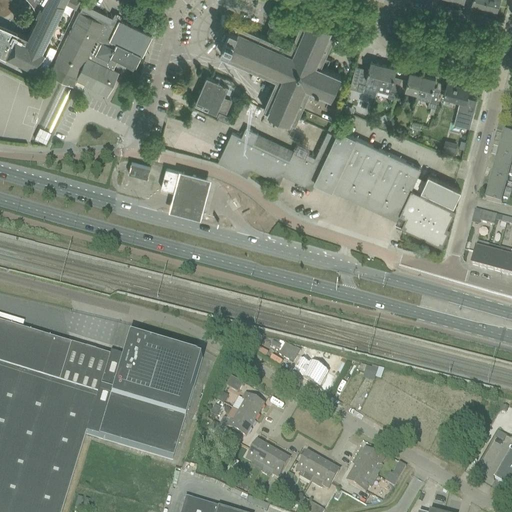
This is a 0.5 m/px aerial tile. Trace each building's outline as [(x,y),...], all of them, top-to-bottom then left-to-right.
[(0,0),(0,53),(6,56),(6,55),(35,69),(43,51),(41,50),(65,1),(76,6),(78,0),(0,0)] [(499,0),(486,0),(485,7),(497,10),(499,0)] [(117,59),(134,67),(140,54),(142,55),(151,34),(119,19),(117,22),(111,20),(113,17),(83,3),(49,74),(73,86),(76,81),(84,85),(107,96),(119,72),(113,69),(117,59)] [(309,19),(305,16),(304,16),(299,28),(297,27),(295,33),(296,34),(294,40),(292,39),(289,45),(272,37),(277,25),(278,25),(282,24),(285,16),(284,12),(276,9),(272,10),(269,18),(270,22),(271,23),(266,35),(235,21),(232,27),(231,26),(228,33),(227,32),(223,40),(225,41),(222,48),(223,48),(221,54),(275,77),(273,83),(274,84),(271,90),(270,90),(268,95),(269,96),(264,108),(269,110),(269,111),(290,120),(290,119),(296,122),(303,106),(336,121),(340,110),(326,104),(330,95),(332,96),(341,74),(326,68),(331,58),(325,56),(336,31),(331,28),(310,18),(309,19)] [(354,74),(350,87),(364,91),(365,87),(377,90),(379,83),(380,83),(385,65),(371,61),(369,69),(362,68),(359,75),(354,74)] [(397,68),(385,65),(380,83),(379,83),(377,90),(389,94),(389,97),(395,98),(397,93),(398,93),(402,78),(395,76),(397,68)] [(418,93),(423,75),(410,71),(408,80),(402,78),(398,93),(405,95),(406,89),(413,91),(413,89),(419,91),(418,93)] [(217,76),(215,79),(208,76),(200,91),(199,90),(196,98),(197,98),(196,99),(209,105),(208,108),(216,112),(218,108),(227,112),(233,100),(224,96),(229,86),(230,87),(233,82),(226,78),(226,79),(217,75),(216,76),(217,76)] [(418,93),(417,98),(418,96),(424,98),(424,100),(430,101),(429,106),(432,107),(436,108),(441,88),(436,87),(435,88),(434,88),(436,78),(423,75),(418,93)] [(449,80),(445,92),(444,97),(460,101),(454,123),(470,128),(478,100),(472,98),(471,101),(468,100),(471,88),(465,86),(465,84),(449,80)] [(84,85),(76,81),(73,86),(81,90),(84,85)] [(57,94),(42,123),(52,128),(67,99),(57,94)] [(249,104),(244,101),(240,110),(245,113),(249,104)] [(219,113),(216,118),(229,123),(231,118),(219,113)] [(39,126),(35,138),(47,142),(51,130),(39,126)] [(421,167),(403,159),(339,129),(337,134),(328,130),(316,157),(295,147),(289,159),(254,143),(258,134),(246,128),(241,137),(232,132),(225,146),(218,162),(247,175),(247,174),(250,167),(280,181),(283,174),(313,188),(316,181),(397,219),(398,219),(399,217),(405,219),(402,226),(403,226),(417,232),(435,241),(443,245),(451,227),(448,225),(456,208),(453,206),(461,189),(457,187),(454,186),(429,174),(421,192),(411,187),(421,167)] [(511,135),(502,133),(485,201),(501,205),(511,163),(511,135)] [(148,178),(151,168),(151,167),(132,162),(129,173),(148,178)] [(167,168),(162,187),(175,191),(179,192),(184,172),(180,171),(167,168)] [(201,219),(212,179),(181,170),(171,210),(201,219)] [(494,227),(497,217),(482,213),(480,223),(494,227)] [(482,270),(488,246),(477,243),(471,267),(482,270)] [(504,276),(509,258),(510,252),(500,249),(498,255),(493,273),(504,276)] [(487,252),(482,270),(493,273),(498,255),(487,252)] [(0,511),(60,511),(85,435),(100,388),(100,387),(61,376),(70,347),(0,325),(0,511)] [(181,430),(184,421),(203,360),(128,337),(115,380),(112,389),(112,391),(100,388),(85,435),(97,439),(172,461),(181,430)] [(313,359),(285,344),(278,356),(293,364),(295,361),(299,363),(299,365),(294,373),(302,378),(313,359)] [(329,366),(340,370),(344,361),(332,357),(329,366)] [(315,386),(326,367),(322,364),(319,369),(315,367),(318,362),(313,359),(302,378),(315,386)] [(366,366),(364,374),(375,377),(378,369),(366,366)] [(327,393),(332,384),(335,378),(328,374),(331,369),(326,367),(315,386),(320,389),(327,393)] [(231,378),(226,386),(226,387),(238,394),(243,384),(231,378)] [(228,397),(221,393),(216,402),(223,406),(228,397)] [(246,395),(243,401),(238,398),(232,409),(255,422),(264,406),(246,395)] [(220,410),(214,407),(210,415),(216,418),(220,410)] [(245,438),(255,422),(232,409),(226,420),(230,422),(227,428),(237,433),(245,438)] [(225,430),(212,423),(208,431),(221,438),(225,430)] [(257,442),(252,451),(246,461),(252,464),(250,467),(260,473),(273,451),(257,442)] [(365,450),(356,466),(377,478),(382,468),(380,467),(384,461),(365,450)] [(289,461),(273,451),(260,473),(271,479),(273,476),(279,479),(284,469),(289,461)] [(307,454),(302,462),(296,472),(299,474),(298,477),(299,478),(310,485),(323,463),(307,454)] [(511,455),(511,454),(510,454),(494,481),(510,490),(511,491),(511,455)] [(238,465),(231,462),(225,473),(231,477),(230,479),(235,482),(238,477),(233,474),(238,465)] [(339,472),(323,463),(310,485),(321,491),(323,487),(329,490),(334,481),(339,472)] [(394,488),(401,476),(406,468),(399,464),(392,476),(389,475),(385,483),(394,488)] [(377,478),(356,466),(347,483),(365,493),(368,488),(371,489),(377,479),(376,479),(377,478)] [(277,493),(270,489),(263,500),(271,504),(277,493)] [(285,489),(282,495),(288,499),(291,493),(285,489)] [(223,511),(184,500),(180,511),(223,511)] [(323,511),(302,500),(297,508),(304,511),(323,511)]
